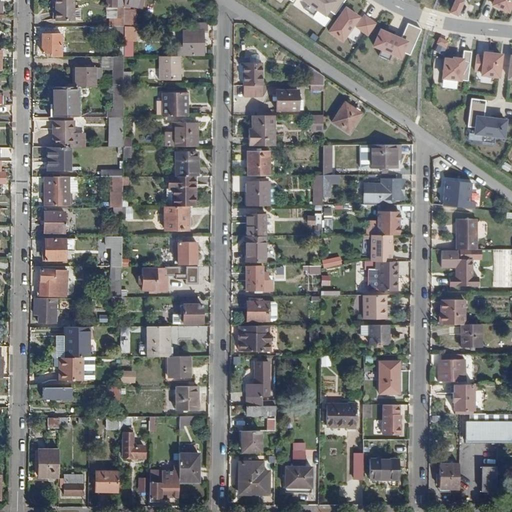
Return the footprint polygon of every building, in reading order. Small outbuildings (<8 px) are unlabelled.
[(81,9),(75,9),(74,0),(54,0),(55,21),(75,21),(75,20),(81,20),(81,9)] [(310,6),(306,12),(315,18),(320,12),(327,17),(330,13),(337,17),(348,0),(303,0),(303,1),(310,6)] [(465,0),(456,0),(452,12),(459,15),(465,0)] [(511,0),(488,0),(489,1),(496,4),(494,7),(510,13),(511,7),(511,0)] [(124,26),(134,26),(134,11),(129,10),(124,10),(124,12),(124,26)] [(360,19),(347,10),(331,33),(344,42),(360,19)] [(114,26),(124,26),(124,12),(117,12),(118,18),(109,18),(109,26),(114,26)] [(377,26),(366,18),(358,29),(369,37),(377,26)] [(384,52),(381,58),(391,63),(394,56),(402,60),(404,54),(412,57),(423,31),(409,25),(402,41),(382,33),(375,48),(384,52)] [(124,41),(134,41),(134,26),(124,26),(124,30),(124,41)] [(177,55),(203,55),(203,30),(182,30),(182,47),(177,47),(177,55)] [(51,56),(62,56),(62,34),(42,34),(42,52),(51,53),(51,56)] [(450,45),(441,41),(439,46),(448,50),(450,45)] [(447,61),(444,80),(470,83),(473,54),(465,52),(464,61),(455,60),(455,62),(447,61)] [(243,86),(262,85),(262,62),(260,62),(260,55),(256,53),(251,55),(251,63),(242,63),(243,86)] [(500,79),(503,57),(486,55),(486,58),(478,57),(476,73),(484,74),(484,76),(500,79)] [(159,80),(181,80),(181,56),(159,56),(159,80)] [(99,65),(113,65),(113,57),(99,57),(99,65)] [(124,87),(124,78),(124,57),(113,57),(113,65),(113,87),(124,87)] [(95,79),(101,79),(102,69),(95,69),(95,65),(73,66),(73,87),(77,87),(95,87),(95,79)] [(306,85),(323,85),(324,76),(311,67),(306,85)] [(256,96),(262,96),(262,86),(243,86),(243,97),(256,97),(256,96)] [(54,117),(77,117),(77,87),(73,87),(54,87),(54,105),(54,117)] [(111,117),(123,117),(124,87),(113,87),(113,111),(107,111),(107,117),(111,117)] [(276,111),(303,110),(303,99),(298,99),(298,90),(276,90),(276,111)] [(162,117),(188,116),(188,92),(162,92),(162,117)] [(505,139),(507,122),(485,119),(487,102),(473,100),(469,128),(477,129),(476,135),(485,136),(484,143),(495,145),(496,137),(505,139)] [(332,122),(349,133),(362,113),(345,102),(332,122)] [(107,122),(106,115),(86,117),(87,124),(107,122)] [(314,131),(323,131),(323,115),(311,115),(311,120),(314,120),(314,131)] [(248,146),(273,145),(273,116),(252,116),(252,130),(248,130),(248,146)] [(123,140),(123,137),(123,117),(111,117),(111,124),(113,124),(113,147),(123,147),(123,140)] [(55,131),(77,130),(77,123),(59,123),(59,121),(54,121),(55,131)] [(165,146),(198,146),(198,123),(171,123),(171,134),(165,134),(165,146)] [(71,146),(77,146),(77,130),(55,131),(55,146),(71,146)] [(389,167),(397,167),(397,155),(397,151),(401,151),(401,144),(368,145),(367,168),(382,167),(389,167)] [(331,153),(331,145),(323,145),(323,153),(331,153)] [(49,169),(71,169),(71,146),(55,146),(49,147),(49,169)] [(248,176),(270,176),(269,151),(247,151),(248,176)] [(195,177),(198,177),(198,152),(175,152),(175,177),(195,177)] [(331,153),(323,153),(323,165),(331,164),(331,153)] [(511,165),(505,161),(501,167),(509,172),(511,166),(511,165)] [(331,164),(323,165),(323,175),(327,175),(331,175),(331,164)] [(69,177),(45,177),(45,205),(68,205),(69,177)] [(111,207),(122,207),(123,185),(123,177),(116,177),(111,177),(111,207)] [(188,206),(195,206),(195,177),(175,177),(169,177),(169,189),(173,189),(173,206),(188,206)] [(391,200),(400,199),(400,179),(381,179),(381,184),(364,184),(364,202),(391,203),(391,200)] [(474,201),(459,200),(461,182),(444,180),(442,205),(473,208),(474,201)] [(269,205),(269,204),(269,191),(269,181),(246,181),(246,206),(269,205)] [(164,230),(189,230),(188,206),(173,206),(164,206),(164,230)] [(324,219),(333,220),(333,209),(324,209),(324,219)] [(394,223),(400,223),(400,211),(377,211),(377,226),(394,225),(394,223)] [(44,233),(65,233),(65,225),(69,225),(69,220),(65,220),(65,212),(45,212),(44,233)] [(246,236),(265,236),(265,212),(258,212),(258,215),(246,214),(246,236)] [(316,232),(322,232),(322,214),(315,214),(315,216),(308,216),(308,224),(316,224),(316,232)] [(460,250),(476,250),(476,219),(458,219),(459,234),(456,234),(456,250),(460,250)] [(376,261),(391,261),(391,235),(363,236),(363,256),(370,256),(370,261),(376,261)] [(246,262),(265,262),(265,236),(246,236),(246,262)] [(112,267),(121,267),(122,237),(107,237),(107,248),(112,248),(112,267)] [(45,261),(65,261),(65,239),(45,239),(45,261)] [(178,264),(196,265),(197,241),(178,241),(178,242),(178,248),(174,248),(174,259),(178,259),(178,264)] [(450,286),(479,286),(479,278),(473,278),(473,259),(482,259),(482,250),(476,250),(460,250),(460,255),(458,255),(458,251),(441,251),(441,267),(455,267),(458,267),(458,277),(455,277),(450,277),(450,286)] [(342,257),(323,258),(324,267),(343,265),(342,257)] [(376,261),(375,269),(368,269),(367,290),(397,290),(397,261),(391,261),(376,261)] [(305,266),(305,273),(321,273),(321,265),(305,266)] [(246,291),(263,291),(263,266),(246,266),(246,291)] [(112,297),(121,297),(121,267),(112,267),(110,267),(110,297),(112,297)] [(166,268),(157,268),(142,267),(142,275),(139,275),(138,284),(142,284),(142,290),(150,291),(150,293),(157,293),(157,291),(167,291),(167,279),(165,279),(166,268)] [(199,283),(199,267),(188,267),(187,283),(199,283)] [(67,270),(40,269),(40,289),(38,289),(38,295),(66,296),(67,270)] [(323,275),(322,285),(331,286),(331,275),(323,275)] [(384,309),(386,309),(386,295),(369,295),(369,319),(384,318),(384,309)] [(38,323),(56,323),(56,297),(35,297),(35,314),(38,314),(38,323)] [(121,306),(121,305),(121,297),(112,297),(113,306),(121,306)] [(461,323),(464,323),(464,299),(441,299),(441,323),(461,323)] [(173,324),(202,324),(203,304),(192,304),(192,300),(183,300),(183,304),(183,315),(179,315),(173,315),(173,324)] [(246,321),(269,321),(269,301),(246,301),(246,321)] [(461,347),(481,347),(482,323),(464,323),(461,323),(461,347)] [(364,345),(389,344),(389,324),(363,325),(364,345)] [(168,356),(173,356),(173,346),(170,346),(170,326),(147,327),(147,356),(168,356)] [(239,351),(270,351),(270,326),(239,326),(239,351)] [(83,357),(89,357),(89,327),(66,327),(66,337),(68,337),(68,357),(83,357)] [(462,370),(458,370),(458,354),(441,354),(441,370),(438,370),(438,381),(461,381),(462,370)] [(168,378),(190,378),(190,356),(173,356),(168,356),(168,378)] [(322,366),(331,366),(331,356),(323,356),(322,366)] [(60,379),(83,379),(83,357),(68,357),(60,357),(60,379)] [(89,357),(83,357),(83,379),(89,379),(92,377),(94,375),(94,357),(89,357)] [(379,394),(399,394),(400,361),(379,361),(379,394)] [(262,396),(269,396),(269,362),(254,362),(254,386),(247,385),(247,406),(262,406),(262,396)] [(474,384),(454,384),(454,392),(452,392),(452,402),(454,402),(454,410),(474,410),(474,384)] [(475,384),(475,399),(488,399),(488,384),(475,384)] [(109,403),(120,403),(120,386),(110,386),(109,403)] [(176,410),(198,410),(198,386),(176,386),(176,410)] [(43,398),(72,399),(72,388),(43,388),(43,398)] [(347,428),(356,428),(356,403),(347,403),(347,406),(326,405),(326,426),(347,426),(347,428)] [(382,434),(400,434),(400,414),(399,414),(399,404),(382,404),(382,434)] [(247,415),(275,415),(275,406),(262,406),(247,406),(247,415)] [(371,406),(363,406),(363,417),(371,417),(371,406)] [(488,442),(511,441),(511,413),(488,414),(488,442)] [(466,442),(488,442),(488,414),(470,414),(470,421),(466,421),(466,442)] [(194,425),(194,416),(180,416),(181,425),(194,425)] [(50,428),(59,428),(60,417),(50,417),(50,428)] [(59,429),(70,429),(71,417),(60,417),(59,428),(59,429)] [(119,428),(119,417),(106,417),(106,428),(119,428)] [(137,444),(134,443),(134,433),(131,433),(132,417),(119,417),(119,428),(119,429),(123,429),(123,457),(145,457),(145,446),(137,446),(137,444)] [(267,430),(275,430),(275,418),(267,418),(267,430)] [(243,451),(261,451),(260,431),(242,431),(243,451)] [(307,455),(306,441),(294,441),(294,455),(307,455)] [(38,477),(59,478),(59,450),(39,449),(38,477)] [(179,482),(199,482),(199,453),(179,453),(179,482)] [(354,479),(363,479),(363,454),(354,454),(354,479)] [(369,479),(399,479),(399,459),(369,459),(369,479)] [(255,494),(268,494),(268,472),(261,471),(262,463),(239,462),(238,490),(255,491),(255,494)] [(439,488),(459,488),(459,463),(439,463),(439,488)] [(487,492),(497,492),(497,466),(487,466),(487,492)] [(285,492),(312,492),(312,467),(285,467),(285,492)] [(95,491),(118,492),(118,471),(96,471),(95,491)] [(169,497),(179,497),(179,482),(161,482),(161,473),(150,473),(150,502),(162,502),(162,501),(162,497),(169,497)] [(64,495),(83,495),(83,474),(65,474),(64,478),(59,478),(59,488),(64,488),(64,495)] [(148,479),(139,479),(139,492),(148,492),(148,479)]
